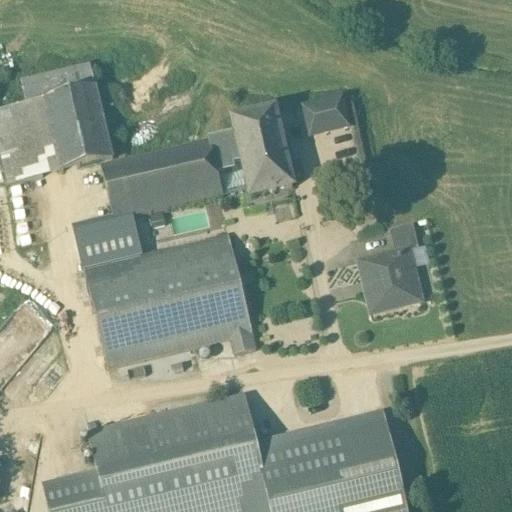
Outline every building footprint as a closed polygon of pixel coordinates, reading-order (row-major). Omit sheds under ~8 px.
[(93,72),(23,87),(28,110),(46,106),(98,95),(93,72)] [(98,95),(46,106),(61,177),(113,166),(98,95)] [(341,103),(318,109),(325,137),(348,132),(341,103)] [(28,110),(0,115),(0,153),(7,189),(61,177),(46,106),(28,110)] [(318,109),(304,112),(311,141),(325,137),(318,109)] [(275,119),(235,128),(246,177),(252,203),(265,200),(267,207),(277,204),(276,198),(292,194),(275,119)] [(238,143),(212,150),(220,183),(246,177),(238,143)] [(212,150),(103,177),(115,226),(116,230),(132,226),(225,203),(220,183),(212,150)] [(115,226),(74,236),(84,276),(141,263),(140,261),(132,226),(116,230),(115,226)] [(413,229),(390,234),(395,257),(408,253),(409,255),(419,252),(413,229)] [(141,263),(84,276),(108,375),(231,344),(234,360),(256,354),(252,339),(253,339),(228,239),(140,261),(141,263)] [(395,257),(359,265),(363,284),(367,283),(376,317),(421,306),(409,255),(408,253),(395,257)] [(244,400),(88,438),(97,476),(43,489),(47,511),(271,511),(258,458),(244,400)] [(359,476),(332,483),(339,511),(406,511),(386,427),(350,436),(359,476)] [(350,436),(258,458),(271,511),(339,511),(332,483),(359,476),(350,436)]
